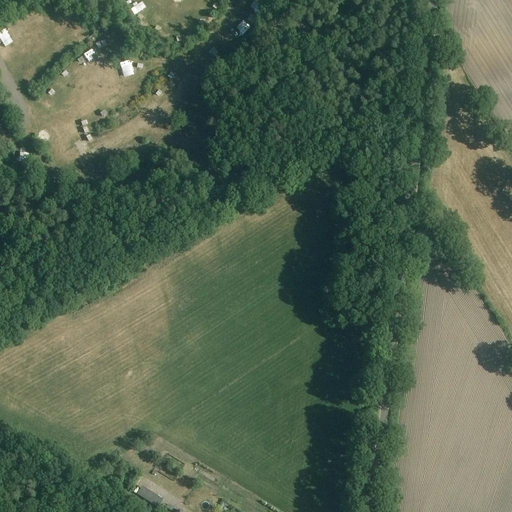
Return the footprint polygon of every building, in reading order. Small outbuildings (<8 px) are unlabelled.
[(143,2),(135,13),(143,19),(152,8),(143,2)] [(199,15),(207,24),(216,17),(208,8),(199,15)] [(45,14),(36,17),(39,29),(48,27),(45,14)] [(58,17),(61,28),(67,26),(64,15),(58,17)] [(153,24),(160,31),(169,22),(163,15),(153,24)] [(23,28),(31,25),(29,20),(21,23),(23,28)] [(186,30),(190,41),(200,38),(196,26),(186,30)] [(247,40),(253,37),(249,29),(243,31),(247,40)] [(13,31),(2,36),(7,47),(18,41),(13,31)] [(94,64),(102,58),(97,52),(89,58),(94,64)] [(66,95),(72,88),(63,80),(57,87),(66,95)] [(52,97),(47,102),(56,112),(62,107),(52,97)] [(73,142),(82,138),(77,126),(68,130),(73,142)]
